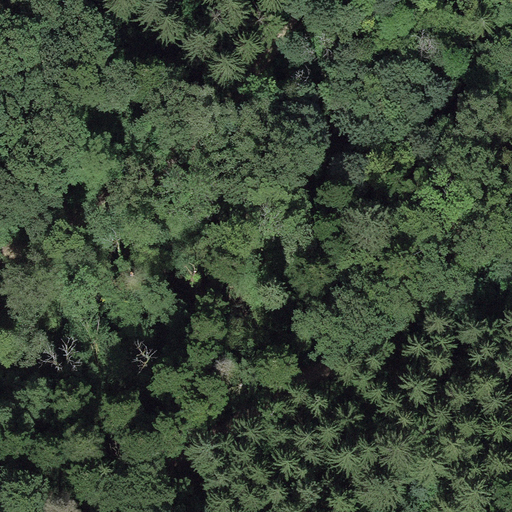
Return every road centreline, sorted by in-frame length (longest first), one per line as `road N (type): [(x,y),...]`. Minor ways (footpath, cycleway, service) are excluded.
road 1 (track): [(134,511),(250,426),(511,268)]
road 2 (track): [(324,0),(279,37),(206,131),(66,227),(0,252)]
